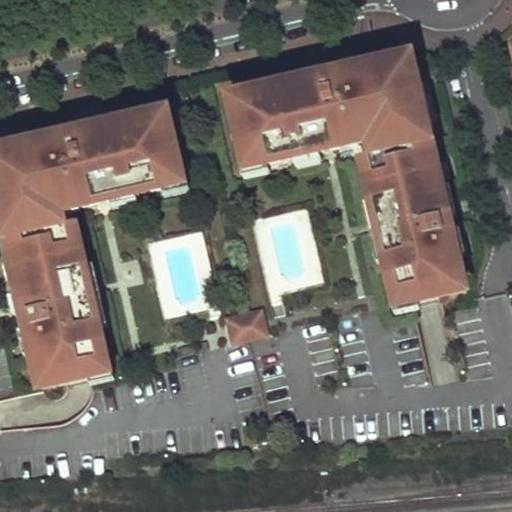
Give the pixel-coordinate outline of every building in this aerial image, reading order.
[(248,97),(231,101),(236,123),(233,123),(239,148),(245,147),(250,171),(291,161),(292,164),(311,159),(311,157),(323,154),(321,146),(333,144),(335,152),(353,148),(351,144),(375,139),(379,155),(370,157),(374,179),(377,178),(379,187),(369,189),(376,216),(373,217),(374,220),(380,219),(383,231),(376,233),(381,255),(384,254),(390,278),(396,277),(403,307),(465,293),(448,220),(442,222),(438,207),(448,204),(446,199),(444,200),(428,129),(424,130),(418,105),(422,104),(416,79),(397,84),(393,65),(363,72),(363,73),(321,82),(321,88),(306,91),(305,85),(305,83),(272,90),(273,93),(248,98),(248,97)] [(321,82),(320,81),(305,85),(306,91),(321,88),(321,82)] [(11,172),(0,174),(0,200),(2,201),(8,225),(4,226),(20,297),(17,298),(19,303),(28,301),(32,316),(25,317),(42,390),(104,376),(97,346),(103,345),(97,320),(101,320),(95,298),(89,299),(86,287),(93,285),(92,281),(89,282),(83,256),(73,258),(71,249),(74,248),(69,226),(60,228),(56,212),(79,207),(80,211),(98,206),(96,199),(108,196),(109,203),(121,201),(122,204),(141,199),(141,196),(182,188),(176,163),(182,162),(176,137),(174,138),(169,116),(151,120),(151,121),(126,127),(126,125),(93,132),(94,133),(95,140),(80,143),(79,138),(37,147),(37,146),(7,153),(11,172)] [(94,133),(79,137),(79,138),(80,143),(95,140),(94,133)] [(333,144),(321,146),(323,154),(335,152),(333,144)] [(109,203),(108,196),(96,199),(98,206),(109,203)] [(448,204),(438,207),(442,222),(448,220),(451,219),(448,204)] [(380,219),(374,220),(376,233),(383,231),(380,219)] [(93,285),(86,287),(89,299),(95,298),(93,285)] [(28,301),(19,303),(22,318),(25,317),(32,316),(28,301)] [(263,316),(229,324),(232,336),(235,336),(237,345),(250,342),(265,339),(262,329),(266,329),(263,316)]
